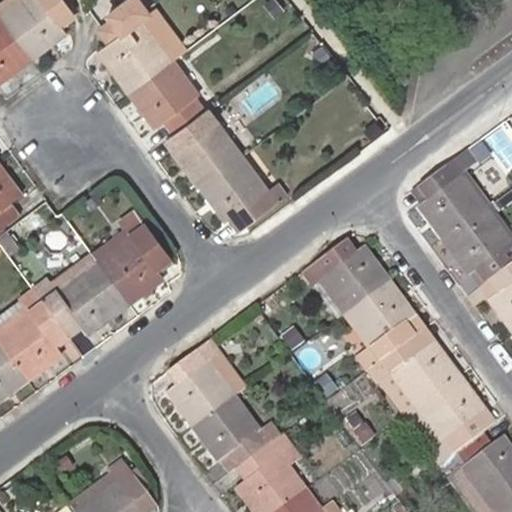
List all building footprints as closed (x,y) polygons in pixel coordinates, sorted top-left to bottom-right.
[(5,0),(0,4),(0,17),(31,59),(65,33),(59,24),(72,14),(61,0),(5,0)] [(131,91),(171,61),(172,60),(141,18),(149,12),(139,0),(127,0),(108,15),(113,20),(100,29),(102,33),(108,41),(99,48),(131,91)] [(277,0),(269,0),(265,3),(274,16),(284,9),(277,0)] [(392,0),(403,15),(424,0),(392,0)] [(141,18),(172,60),(186,49),(155,8),(149,12),(141,18)] [(0,81),(31,59),(0,17),(0,81)] [(321,47),(313,53),(321,65),(329,60),(321,47)] [(171,61),(131,91),(130,92),(156,127),(167,120),(175,131),(203,111),(195,98),(197,96),(171,61)] [(166,138),(200,186),(241,156),(207,108),(204,111),(175,131),(166,138)] [(375,121),(367,127),(373,136),(381,130),(375,121)] [(444,239),(487,208),(463,173),(469,168),(460,155),(419,184),(429,199),(420,206),(444,239)] [(241,156),(200,186),(226,221),(230,219),(237,214),(246,227),(274,206),(264,192),(267,190),(241,156)] [(22,195),(0,164),(0,228),(19,215),(11,204),(22,195)] [(264,192),(274,206),(289,196),(279,182),(267,190),(264,192)] [(429,199),(419,184),(409,192),(420,206),(429,199)] [(490,279),(511,262),(511,241),(487,208),(444,239),(471,275),(482,268),(490,279)] [(132,234),(97,260),(128,303),(163,277),(157,268),(170,258),(135,209),(121,220),(126,227),(132,234)] [(23,215),(21,217),(10,226),(18,235),(35,223),(26,213),(23,215)] [(237,214),(230,219),(240,232),(246,227),(237,214)] [(21,217),(19,215),(0,228),(0,232),(10,226),(21,217)] [(132,234),(126,227),(91,253),(97,260),(132,234)] [(0,241),(4,248),(8,252),(17,245),(8,232),(0,237),(0,241)] [(355,252),(345,239),(303,272),(313,285),(317,281),(342,315),(389,280),(364,246),(355,252)] [(97,260),(91,253),(88,249),(46,279),(55,290),(97,260)] [(128,303),(97,260),(55,290),(46,279),(33,288),(33,289),(62,328),(66,334),(79,325),(86,333),(128,303)] [(500,292),(489,300),(511,329),(511,262),(490,279),(500,292)] [(482,268),(471,275),(479,286),(490,279),(482,268)] [(490,279),(479,286),(489,300),(500,292),(490,279)] [(406,324),(415,317),(389,280),(342,315),(368,350),(358,358),(366,371),(415,336),(406,324)] [(0,314),(0,342),(27,379),(62,354),(54,343),(66,334),(62,328),(33,289),(0,314)] [(424,329),(415,317),(406,324),(415,336),(424,329)] [(424,329),(415,336),(423,348),(433,341),(424,329)] [(458,376),(433,341),(423,348),(415,336),(366,371),(377,385),(381,382),(394,372),(417,406),(458,376)] [(0,398),(27,379),(0,342),(0,398)] [(192,426),(233,396),(208,362),(215,356),(206,343),(167,372),(175,383),(166,390),(192,426)] [(404,415),(417,406),(394,372),(381,382),(404,415)] [(474,419),(485,412),(458,376),(417,406),(404,415),(414,428),(426,419),(452,454),(483,431),(474,419)] [(233,396),(192,426),(218,462),(221,459),(228,455),(236,467),(279,436),(268,420),(257,429),(233,396)] [(494,424),(485,412),(474,419),(483,431),(494,424)] [(414,428),(439,463),(444,460),(452,454),(426,419),(414,428)] [(492,444),(483,431),(452,454),(444,460),(453,472),(462,466),(493,509),(511,494),(511,449),(503,437),(492,444)] [(282,433),(279,436),(236,467),(245,479),(237,486),(255,511),(272,511),(304,489),(288,466),(299,457),(282,433)] [(228,455),(221,459),(230,471),(236,467),(228,455)] [(142,511),(154,503),(121,460),(107,471),(110,474),(116,483),(77,511),(142,511)] [(77,511),(116,483),(110,474),(68,505),(73,511),(77,511)] [(320,511),(304,489),(272,511),(320,511)] [(511,511),(511,494),(493,509),(495,511),(511,511)]
